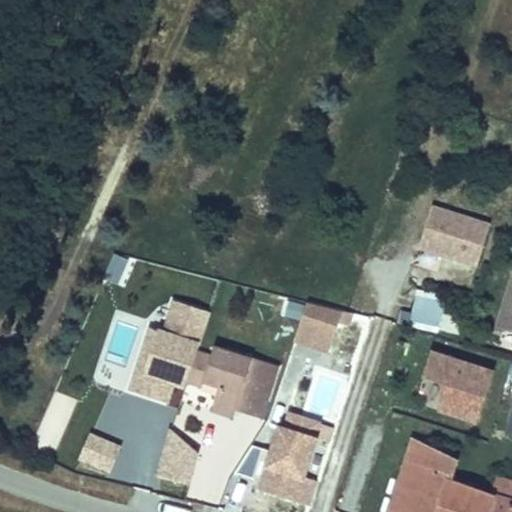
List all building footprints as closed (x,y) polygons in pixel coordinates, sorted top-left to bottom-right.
[(492,226),(434,208),(421,249),(479,267),(492,226)] [(116,253),(109,278),(123,282),(130,257),(116,253)] [(511,279),(498,327),(511,331),(511,279)] [(414,311),(458,319),(461,302),(441,298),(442,294),(417,290),(414,311)] [(172,300),(162,328),(151,324),(128,389),(170,403),(177,383),(186,386),(201,341),(211,313),(172,300)] [(341,312),(308,302),(297,336),(330,346),(337,324),(341,312)] [(353,315),(341,312),(337,324),(350,328),(353,315)] [(284,366),(219,346),(215,355),(201,351),(191,383),(206,388),(208,383),(223,387),(216,411),(237,417),(239,409),(268,418),(284,366)] [(496,370),(436,350),(427,375),(448,382),(488,395),(496,370)] [(480,417),(488,395),(448,382),(441,403),(480,417)] [(237,417),(260,420),(268,418),(239,409),(237,417)] [(292,413),(287,428),(318,438),(323,422),(292,413)] [(287,428),(281,426),(261,489),(313,506),(321,481),(306,476),(318,438),(287,428)] [(123,445),(93,432),(83,456),(112,469),(123,445)] [(192,485),(200,451),(170,435),(159,477),(192,485)] [(457,461),(415,441),(396,502),(426,511),(466,511),(472,491),(449,484),(457,461)] [(511,483),(496,478),(490,497),(491,497),(511,503),(511,483)] [(466,511),(486,511),(491,497),(490,497),(472,491),(466,511)] [(511,511),(511,503),(491,497),(486,511),(511,511)] [(426,511),(396,502),(392,511),(426,511)]
